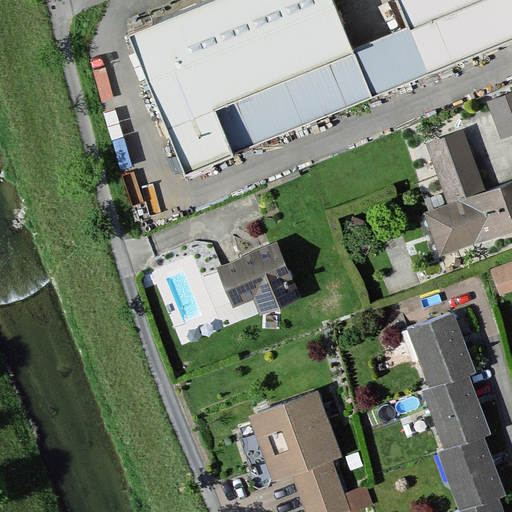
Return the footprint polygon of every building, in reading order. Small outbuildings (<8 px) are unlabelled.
[(328,0),(227,0),(131,37),(184,171),(511,43),(511,0),(392,0),(404,29),(348,50),(328,0)] [(511,96),(491,103),(502,137),(511,133),(511,96)] [(463,125),(426,138),(445,195),(419,204),(432,241),(511,213),(511,169),(482,179),(463,125)] [(274,232),(210,255),(227,302),(248,294),(251,305),(295,289),(274,232)] [(511,256),(489,263),(497,289),(511,284),(511,256)] [(450,303),(404,320),(426,381),(464,367),(472,364),(450,303)] [(486,425),(464,367),(426,381),(419,384),(441,442),(479,428),(486,425)] [(313,377),(243,401),(266,467),(286,461),(326,447),(336,444),(313,377)] [(441,442),(435,445),(457,503),(495,489),(501,486),(479,428),(441,442)] [(322,511),(346,504),(326,447),(286,461),(303,511),(322,511)] [(457,503),(449,505),(451,511),(503,511),(495,489),(457,503)]
